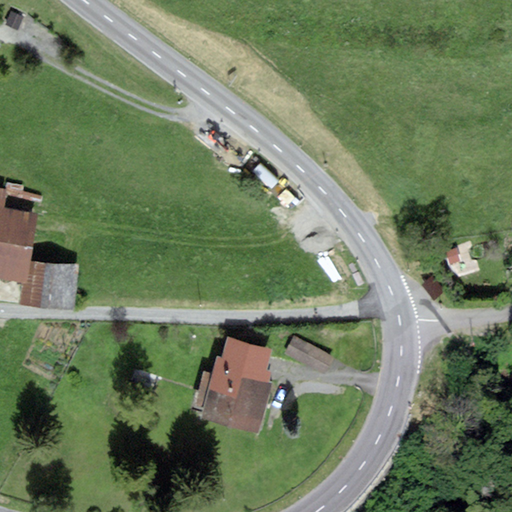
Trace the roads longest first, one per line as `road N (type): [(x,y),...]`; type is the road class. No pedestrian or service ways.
road 1 (secondary): [(84,0),(314,180),(378,265),(398,317)]
road 2 (track): [(0,309),(212,318),(396,306)]
road 3 (secondary): [(398,317),(398,381),(379,437),(343,488),(314,511)]
